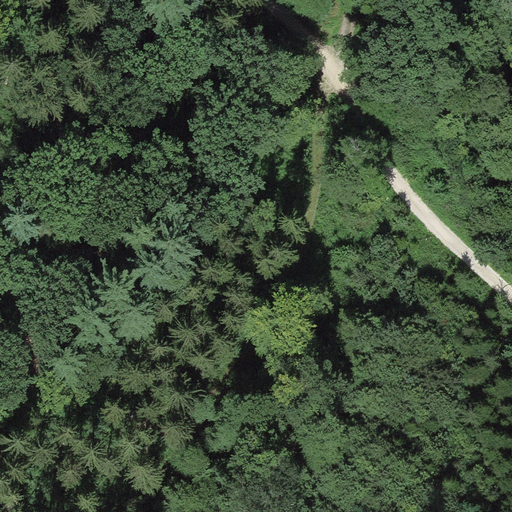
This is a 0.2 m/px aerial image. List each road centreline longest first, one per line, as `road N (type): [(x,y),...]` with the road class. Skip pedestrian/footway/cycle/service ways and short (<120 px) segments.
road 1 (track): [(152,511),(311,241)]
road 2 (track): [(511,294),(399,184),(322,53)]
road 3 (track): [(322,53),(311,241)]
